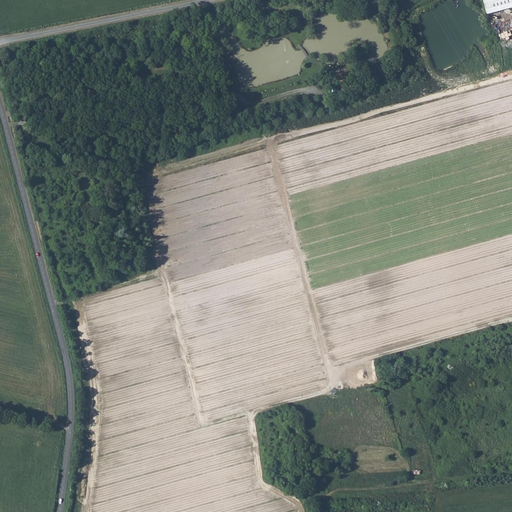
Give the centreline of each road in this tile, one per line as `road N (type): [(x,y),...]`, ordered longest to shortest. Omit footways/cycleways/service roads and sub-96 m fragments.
road 1 (tertiary): [(60,511),(74,415),(72,365),(0,99)]
road 2 (track): [(511,64),(270,132)]
road 3 (unclassified): [(0,43),(212,0)]
road 4 (track): [(354,374),(370,358),(511,318)]
